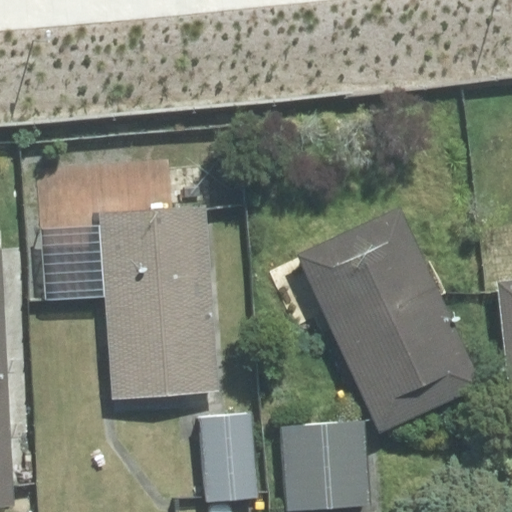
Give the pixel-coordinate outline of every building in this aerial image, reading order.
[(211,199),(101,207),(115,396),(224,388),(211,199)] [(405,203),(303,249),(384,427),(487,380),(405,203)] [(0,500),(18,499),(4,241),(0,241),(0,500)] [(511,271),(498,272),(505,389),(511,389),(511,271)] [(254,408),(205,412),(211,497),(260,493),(254,408)] [(373,501),(368,417),(285,421),(290,505),(373,501)]
